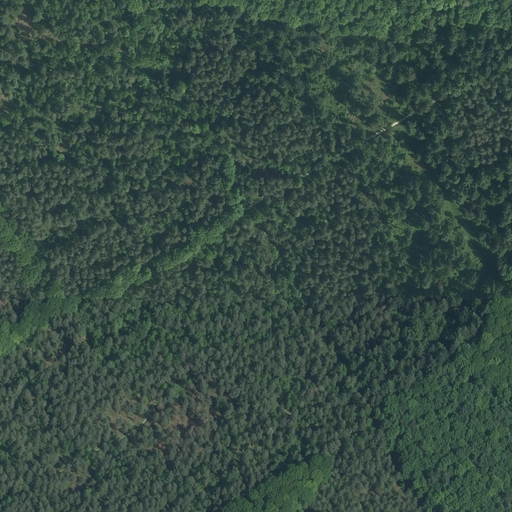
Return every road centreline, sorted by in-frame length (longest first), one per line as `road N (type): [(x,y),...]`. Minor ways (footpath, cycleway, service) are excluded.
road 1 (unknown): [(0,507),(133,431),(176,384),(123,289),(119,263),(0,72)]
road 2 (track): [(252,206),(422,511)]
road 3 (unknown): [(252,206),(511,59)]
road 4 (track): [(0,346),(252,206)]
road 5 (track): [(231,0),(345,30),(448,17),(511,25)]
road 6 (unknown): [(138,0),(252,206)]
